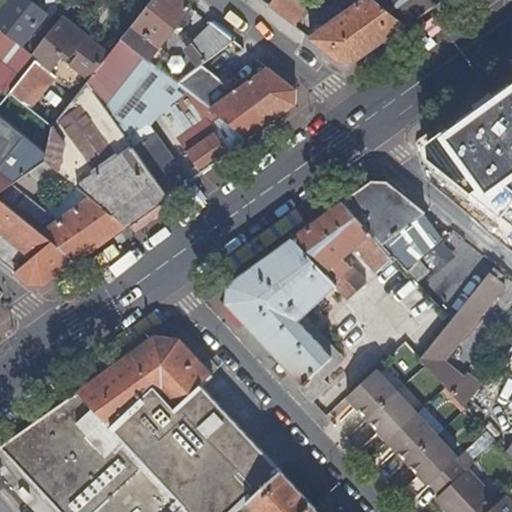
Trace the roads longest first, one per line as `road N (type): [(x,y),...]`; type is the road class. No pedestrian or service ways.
road 1 (residential): [(151,272),(386,511)]
road 2 (primary): [(363,121),(151,272)]
road 3 (residential): [(363,121),(511,247)]
road 4 (residential): [(220,0),(363,121)]
road 5 (primary): [(511,13),(363,121)]
